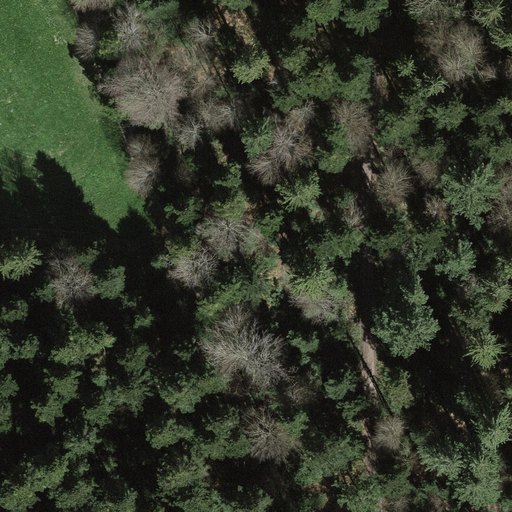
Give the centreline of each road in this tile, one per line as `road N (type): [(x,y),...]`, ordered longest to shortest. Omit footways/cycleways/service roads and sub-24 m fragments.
road 1 (track): [(382,0),(364,179),(375,511)]
road 2 (track): [(157,236),(288,511)]
road 3 (track): [(55,0),(157,236)]
road 4 (track): [(0,217),(157,236)]
